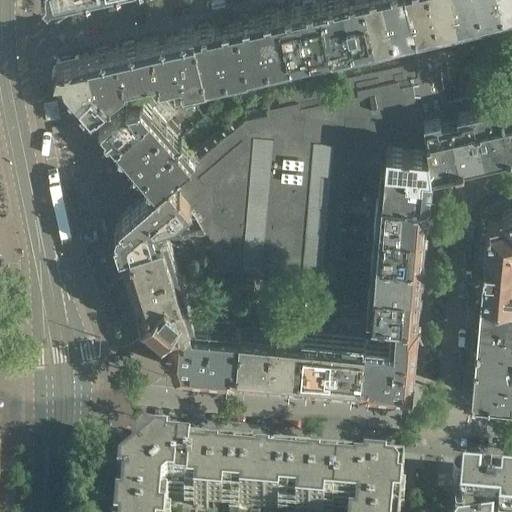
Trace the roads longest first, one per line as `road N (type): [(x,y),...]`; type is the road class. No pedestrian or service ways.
road 1 (unclassified): [(439,422),(88,394)]
road 2 (residential): [(439,422),(463,208),(477,190),(511,181)]
road 3 (tertiary): [(1,36),(39,240)]
road 4 (residential): [(167,0),(1,36)]
road 5 (tertiary): [(88,394),(85,359),(39,240)]
road 6 (tertiary): [(39,240),(36,391)]
road 7 (tertiary): [(36,391),(31,511)]
